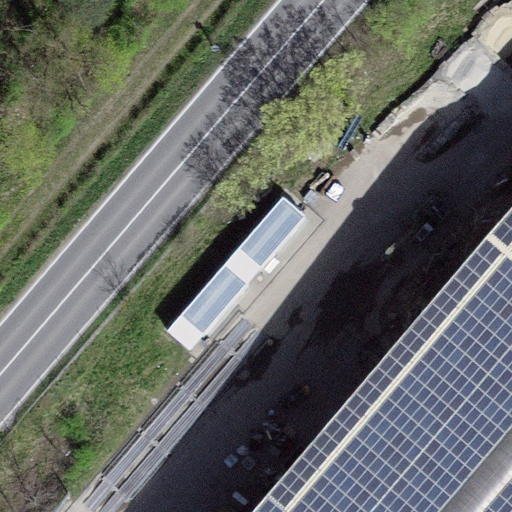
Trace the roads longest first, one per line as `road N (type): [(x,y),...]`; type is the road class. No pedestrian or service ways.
road 1 (primary): [(0,373),(323,0)]
road 2 (unknown): [(111,511),(180,406),(302,285),(414,155)]
road 3 (track): [(0,230),(201,0)]
